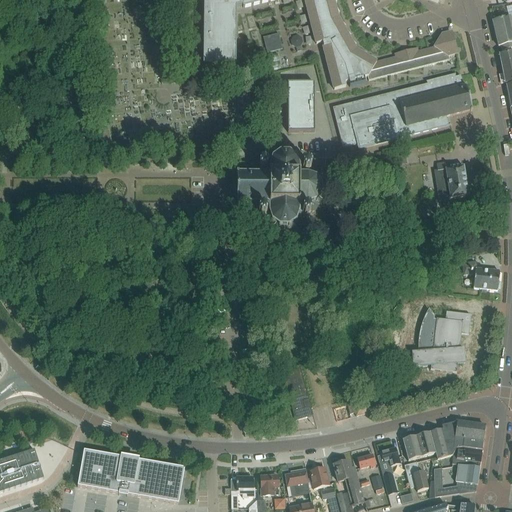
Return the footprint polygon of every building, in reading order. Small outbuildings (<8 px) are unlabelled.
[(200,0),(201,3),(204,4),(204,62),(203,62),(203,59),(203,67),(235,67),(236,8),(242,7),(243,8),(274,0),(304,0),(306,4),(304,4),(307,9),(308,14),(307,14),(310,19),(311,25),(310,25),(312,30),(314,35),(312,35),(315,40),(316,45),(322,43),(323,48),(324,49),(322,50),(325,54),(326,60),(325,60),(328,65),(329,70),(328,71),(330,75),(332,81),(330,81),(333,86),(334,90),(345,88),(344,83),(368,77),(376,64),(355,51),(337,19),(331,0),(200,0)] [(266,20),(283,17),(288,41),(295,40),(288,8),(300,5),(299,1),(280,5),(282,11),(270,13),(269,9),(264,10),(266,20)] [(495,22),(492,23),(495,35),(498,47),(501,47),(502,51),(511,49),(511,48),(511,3),(505,5),(507,12),(494,15),(496,21),(495,21),(495,22)] [(396,58),(376,64),(368,77),(369,82),(449,61),(448,57),(457,54),(451,33),(442,35),(434,49),(417,53),(417,50),(395,56),(396,58)] [(511,83),(511,53),(499,56),(505,85),(511,83)] [(332,109),(343,149),(362,144),(363,148),(448,127),(448,125),(450,125),(449,119),(446,120),(446,118),(453,116),(454,116),(461,114),(462,114),(463,114),(463,113),(470,111),(470,112),(472,111),(472,109),(471,109),(466,88),(466,86),(464,86),(464,87),(463,87),(461,76),(455,78),(454,76),(455,76),(455,75),(426,82),(426,83),(427,83),(428,85),(332,109)] [(314,84),(297,84),(294,84),(294,86),(290,86),(290,121),(288,121),(288,133),(314,133),(314,84)] [(111,155),(110,145),(108,133),(97,134),(100,156),(111,155)] [(330,171),(330,170),(336,170),(336,157),(330,157),(330,154),(319,154),(319,157),(313,157),(313,170),(312,170),(310,168),(310,167),(308,165),(309,165),(309,163),(308,162),(306,162),(305,163),(305,161),(305,160),(304,160),(303,159),(303,157),(301,155),(301,154),(301,155),(299,154),(298,152),(299,152),(298,151),(296,150),(293,150),(291,151),(289,151),(288,149),(289,148),(288,148),(286,146),(283,146),(282,146),(280,148),(280,149),(280,151),(277,151),(276,150),(275,149),(273,149),(272,150),(270,151),(270,152),(269,154),(268,154),(266,157),(266,159),(264,160),(263,160),(264,161),(263,162),(263,161),(260,161),(260,162),(260,164),(261,165),(259,167),(258,167),(258,170),(259,171),(259,170),(260,172),(254,172),(254,170),(253,170),(253,172),(246,171),(246,168),(246,167),(244,165),(243,165),(240,165),(239,165),(237,167),(237,168),(236,172),(237,172),(237,176),(236,176),(236,206),(236,207),(236,208),(237,208),(237,210),(236,210),(236,214),(237,215),(239,217),(240,217),(243,217),(244,217),(246,215),(246,214),(246,211),(253,211),(253,212),(254,212),(254,211),(259,211),(259,212),(258,212),(258,213),(258,215),(258,216),(260,218),(259,218),(259,220),(260,221),(262,221),(263,221),(263,222),(263,223),(265,224),(265,225),(265,226),(267,228),(269,229),(269,231),(269,232),(271,233),(272,233),(275,233),(277,231),(279,232),(280,234),(279,234),(280,235),(282,236),(282,237),(285,237),(285,236),(287,235),(288,234),(288,232),(290,232),(293,233),(295,233),(296,233),(298,232),(298,231),(299,229),(300,228),(300,229),(302,226),(302,224),(304,223),(305,223),(304,222),(305,220),(305,221),(308,221),(308,220),(308,218),(310,216),(310,215),(310,212),(312,213),(315,213),(315,212),(317,210),(317,209),(317,207),(318,206),(320,207),(321,207),(323,206),(324,206),(325,204),(326,203),(326,201),(326,200),(325,200),(324,198),(325,196),(327,196),(329,194),(329,193),(329,190),(327,188),(327,187),(327,188),(325,187),(324,185),(325,183),(326,183),(326,180),(324,178),(324,177),(321,176),(321,177),(320,177),(320,171),(330,171)] [(404,155),(397,156),(399,166),(406,165),(404,155)] [(438,171),(434,172),(439,202),(443,202),(444,208),(454,206),(453,200),(469,197),(464,167),(448,170),(447,163),(437,165),(438,171)] [(341,175),(339,185),(354,187),(356,177),(341,175)] [(475,263),(462,265),(463,275),(464,277),(475,275),(473,290),(487,291),(496,292),(497,292),(498,290),(499,290),(500,284),(498,284),(499,273),(484,271),(476,270),(475,263)] [(430,371),(456,374),(457,365),(465,365),(464,349),(459,350),(461,335),(468,336),(471,316),(446,313),(445,321),(434,320),(434,317),(429,309),(424,317),(421,327),(418,337),(418,343),(418,349),(419,353),(411,353),(412,368),(431,367),(430,371)] [(313,416),(311,408),(298,367),(281,372),(295,421),(313,416)] [(333,392),(327,377),(315,381),(320,397),(333,392)] [(338,399),(317,403),(322,425),(348,420),(345,405),(339,406),(338,399)] [(370,413),(368,404),(367,401),(347,406),(350,415),(355,414),(356,417),(370,413)] [(435,454),(436,458),(437,461),(453,456),(456,451),(456,450),(462,449),(482,451),(485,427),(456,423),(441,427),(442,430),(430,434),(434,452),(435,454)] [(430,434),(416,438),(421,458),(431,455),(435,454),(434,452),(430,434)] [(412,461),(421,458),(416,438),(402,441),(408,462),(412,461)] [(379,465),(387,490),(388,496),(396,495),(394,488),(391,475),(388,476),(384,463),(389,462),(391,467),(400,465),(396,450),(380,454),(381,456),(377,458),(379,465)] [(452,465),(458,466),(480,469),(482,452),(464,450),(463,452),(458,452),(456,451),(453,456),(452,465)] [(0,461),(0,493),(44,479),(34,451),(0,461)] [(80,471),(77,488),(178,506),(178,505),(183,479),(184,471),(177,470),(166,468),(136,463),(136,461),(122,459),(122,461),(83,454),(80,471)] [(360,470),(370,467),(370,469),(375,468),(372,456),(357,460),(360,470)] [(338,483),(344,481),(347,490),(359,487),(357,479),(355,469),(351,470),(349,463),(333,467),(338,483)] [(416,488),(417,493),(428,490),(424,473),(419,474),(417,463),(404,467),(410,489),(416,488)] [(455,483),(457,483),(477,487),(480,469),(458,466),(457,476),(455,483)] [(325,469),(310,472),(314,490),(329,486),(325,469)] [(434,499),(459,495),(458,487),(442,490),(441,470),(434,471),(434,482),(434,499)] [(395,487),(401,486),(398,472),(391,474),(395,487)] [(308,484),(308,483),(306,473),(286,477),(288,488),(295,486),(297,498),(310,496),(308,485),(308,484)] [(237,481),(231,481),(231,490),(231,495),(231,496),(231,507),(231,510),(238,510),(237,495),(242,495),(242,498),(255,499),(255,489),(253,489),(253,479),(244,479),(243,478),(239,478),(238,479),(237,479),(237,481)] [(278,496),(277,478),(261,479),(262,489),(262,497),(278,496)] [(337,496),(340,511),(352,511),(351,507),(364,504),(362,494),(359,487),(347,490),(348,493),(337,496)] [(330,511),(339,511),(337,503),(336,504),(333,490),(320,493),(322,501),(327,500),(330,511)] [(281,496),(281,507),(292,506),(292,496),(281,496)] [(265,511),(265,501),(257,501),(257,511),(265,511)]
